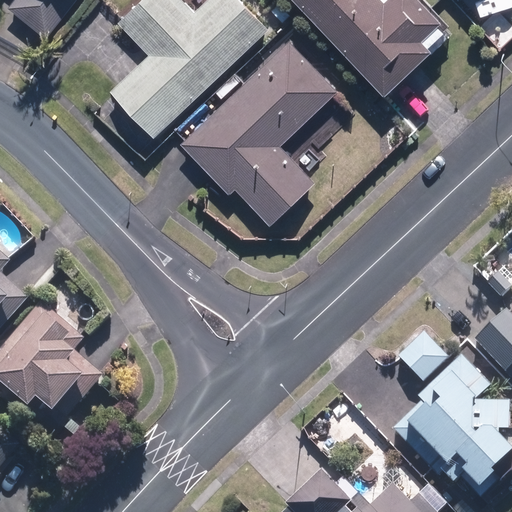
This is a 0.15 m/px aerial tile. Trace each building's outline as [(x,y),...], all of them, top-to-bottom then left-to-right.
[(50,39),(79,0),(36,0),(22,18),(50,39)] [(271,33),(239,0),(205,0),(194,10),(184,0),(144,0),(118,25),(145,53),(104,92),(154,144),(271,33)] [(295,0),(383,100),(451,38),(442,28),(445,25),(422,0),(295,0)] [(511,0),(475,0),(476,1),(472,5),(488,23),(482,29),(497,46),(511,32),(511,0)] [(338,93),(288,41),(177,144),(229,198),(237,190),(272,226),(317,183),(282,147),(338,93)] [(13,267),(0,254),(0,333),(29,302),(3,277),(13,267)] [(86,344),(41,304),(0,349),(0,387),(26,411),(34,402),(59,424),(103,376),(77,353),(86,344)] [(511,321),(503,311),(473,338),(511,381),(511,321)] [(450,356),(424,331),(399,357),(425,382),(450,356)] [(421,402),(393,431),(439,475),(442,472),(454,484),(459,478),(474,493),(472,495),(479,502),(499,481),(490,472),(511,449),(511,429),(510,428),(511,405),(474,403),(491,388),(463,356),(418,399),(421,402)] [(0,481),(4,476),(0,472),(0,471),(20,446),(7,436),(0,444),(0,481)] [(359,511),(322,470),(287,502),(296,511),(421,511),(394,481),(359,511)]
